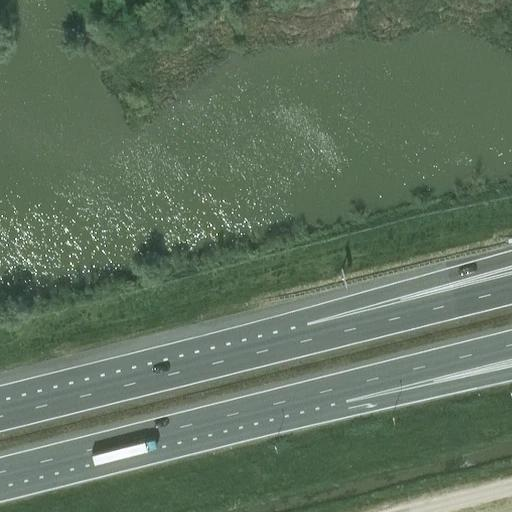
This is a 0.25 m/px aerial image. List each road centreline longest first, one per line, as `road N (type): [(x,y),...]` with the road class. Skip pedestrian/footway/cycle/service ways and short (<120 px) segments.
road 1 (motorway): [(0,473),(332,391)]
road 2 (motorway): [(312,338),(0,416)]
road 3 (motorway): [(511,259),(312,338)]
road 4 (motorway): [(511,288),(312,338)]
road 5 (motorway): [(332,391),(511,346)]
road 6 (motorway): [(332,391),(511,374)]
